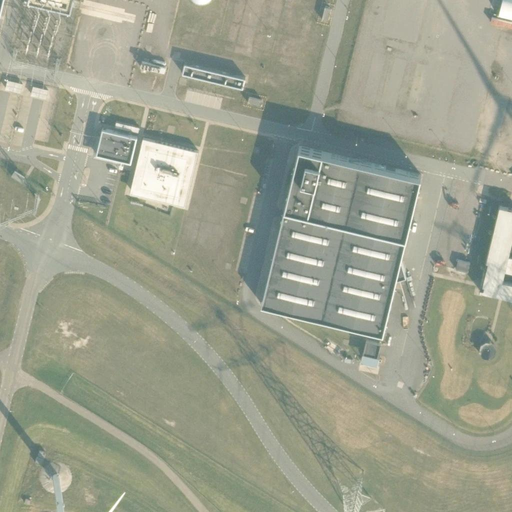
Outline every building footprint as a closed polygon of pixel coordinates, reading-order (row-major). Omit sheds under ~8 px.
[(511,0),(501,0),(498,15),(511,18),(511,0)] [(327,21),(331,8),(325,6),(322,19),(327,21)] [(187,53),(156,46),(154,55),(185,62),(187,53)] [(445,121),(455,67),(424,61),(414,115),(445,121)] [(243,87),(245,77),(184,62),(182,72),(243,87)] [(8,79),(7,88),(22,92),(24,82),(8,79)] [(32,94),(47,98),(50,89),(34,85),(32,94)] [(261,105),(262,99),(249,96),(248,102),(261,105)] [(103,127),(96,154),(131,162),(137,136),(103,127)] [(511,130),(502,128),(499,140),(511,143),(511,141),(511,130)] [(185,205),(198,150),(143,137),(130,192),(185,205)] [(300,146),(262,304),(382,333),(420,175),(300,146)] [(21,182),(25,177),(15,171),(11,175),(21,182)] [(479,290),(511,298),(511,257),(508,257),(511,240),(511,208),(499,205),(479,290)] [(469,271),(471,261),(459,259),(457,269),(469,271)] [(378,356),(380,343),(366,339),(363,353),(378,356)] [(481,344),(479,351),(482,357),(489,358),(495,355),(497,348),(493,342),(486,341),(481,344)]
